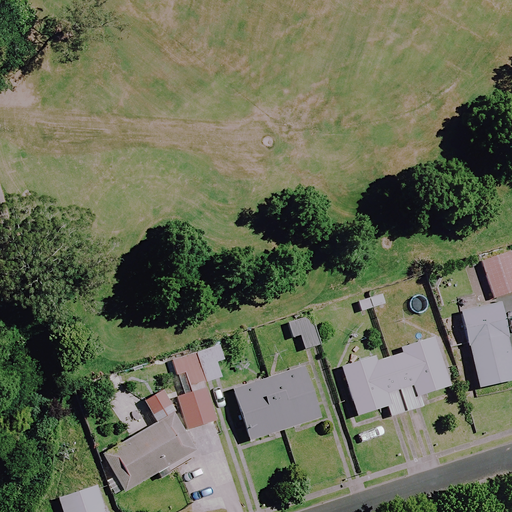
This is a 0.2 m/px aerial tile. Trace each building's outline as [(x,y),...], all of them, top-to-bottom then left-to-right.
[(511,293),(511,265),(508,253),(479,263),(491,300),(511,293)] [(353,301),(357,316),(387,308),(383,293),(353,301)] [(511,381),(511,374),(496,306),(459,314),(476,390),(511,381)] [(318,347),(311,319),(287,325),(291,341),(299,338),(302,351),(318,347)] [(417,398),(446,389),(432,340),(398,350),(400,356),(373,364),(372,360),(340,369),(354,418),(386,408),(388,418),(420,409),(417,398)] [(219,345),(171,359),(177,378),(183,376),(187,389),(219,380),(214,364),(223,361),(219,345)] [(315,420),(299,370),(231,392),(247,442),(315,420)] [(155,426),(171,417),(173,416),(157,388),(140,398),(155,426)] [(213,422),(203,392),(175,400),(185,431),(213,422)] [(141,424),(120,394),(108,402),(129,432),(141,424)] [(155,426),(100,457),(121,494),(192,454),(171,417),(155,426)] [(101,511),(94,489),(57,501),(60,511),(101,511)] [(221,511),(216,497),(189,506),(191,511),(221,511)]
